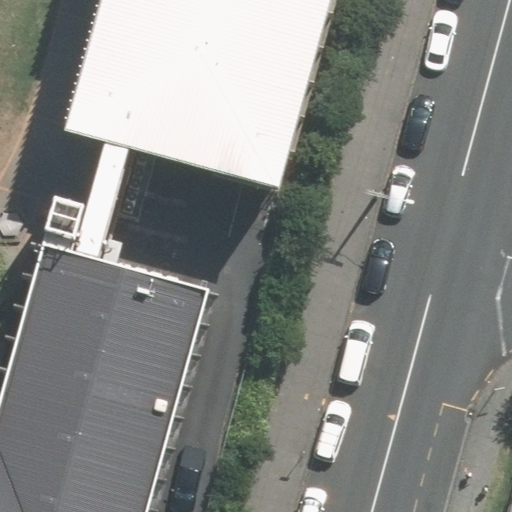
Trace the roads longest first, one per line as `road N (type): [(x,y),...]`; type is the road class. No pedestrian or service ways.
road 1 (secondary): [(444,240),(372,511)]
road 2 (secondary): [(509,0),(444,240)]
